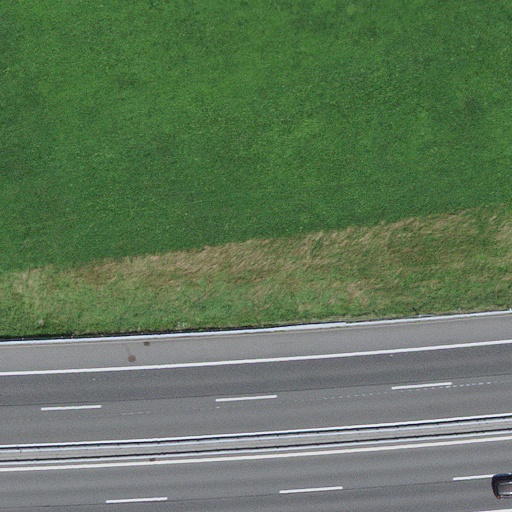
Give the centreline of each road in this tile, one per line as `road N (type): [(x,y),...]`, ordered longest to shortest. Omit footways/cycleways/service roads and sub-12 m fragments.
road 1 (motorway): [(0,507),(511,473)]
road 2 (motorway): [(511,378),(0,411)]
